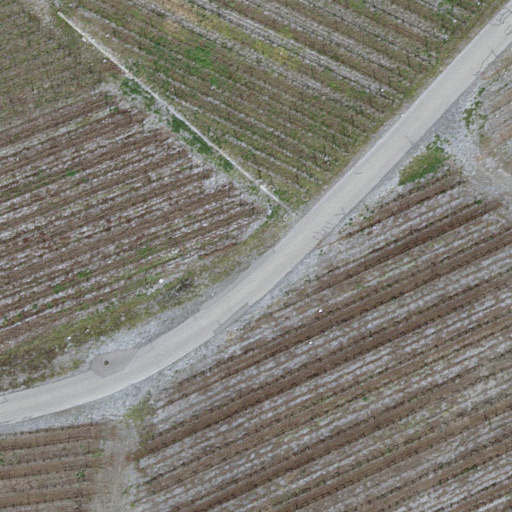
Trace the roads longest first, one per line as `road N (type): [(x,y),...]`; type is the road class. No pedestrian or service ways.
road 1 (track): [(511,12),(230,305),(155,355),(0,406)]
road 2 (track): [(511,196),(418,118)]
